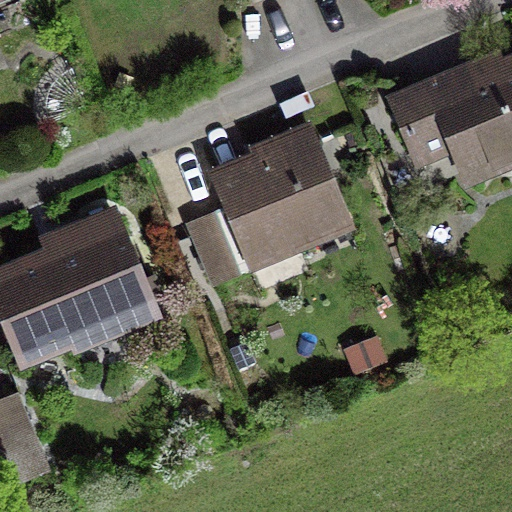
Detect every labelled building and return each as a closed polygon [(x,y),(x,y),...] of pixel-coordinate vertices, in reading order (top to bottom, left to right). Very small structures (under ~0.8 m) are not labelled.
[(294,0),(279,0),(237,15),(254,62),(310,42),(294,0)] [(511,56),(382,108),(421,205),(511,169),(511,56)] [(256,154),(206,175),(220,209),(182,225),(212,294),(356,233),(310,125),(253,149),(256,154)] [(0,276),(0,323),(21,375),(71,355),(74,362),(160,327),(113,213),(46,240),(52,255),(0,276)] [(16,402),(0,408),(0,477),(40,461),(16,402)]
